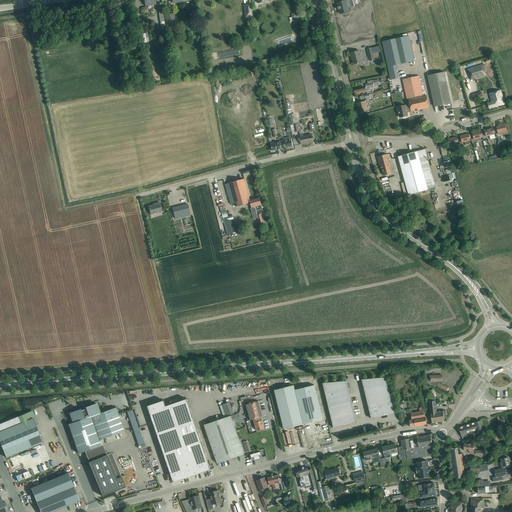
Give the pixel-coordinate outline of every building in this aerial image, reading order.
[(342,0),(343,1),(337,3),(340,14),(349,11),(346,1),(348,0),(342,0)] [(244,5),(245,18),(253,17),(251,4),(244,5)] [(176,25),(174,14),(165,15),(166,27),(176,25)] [(409,36),(382,42),(390,80),(392,80),(393,85),(402,83),(401,77),(398,78),(396,65),(414,61),(409,36)] [(351,58),(352,57),(354,64),(362,62),(359,51),(350,53),(351,58)] [(152,54),(150,55),(146,56),(147,63),(154,61),(152,54)] [(482,64),(482,63),(480,64),(467,69),(470,80),(487,75),(485,71),(486,71),(484,63),(482,64)] [(428,76),(433,102),(434,106),(451,103),(450,98),(444,72),(428,76)] [(404,79),(402,79),(407,100),(408,99),(410,104),(411,112),(429,108),(426,95),(423,96),(419,76),(404,79)] [(366,89),(365,89),(367,94),(371,93),(370,88),(374,87),(374,86),(380,84),(380,81),(379,81),(378,79),(373,81),(374,82),(365,85),(366,89)] [(487,103),(488,104),(489,109),(504,104),(500,90),(489,94),(491,102),(487,103)] [(365,101),(362,102),(357,103),(359,113),(367,111),(365,104),(368,104),(367,99),(364,100),(365,101)] [(286,103),(290,125),(297,124),(295,113),(292,114),(289,102),(286,103)] [(397,107),(400,118),(408,116),(407,112),(411,112),(409,105),(397,107)] [(298,124),(290,125),(292,133),(299,131),(298,124)] [(496,127),(497,131),(498,134),(507,131),(505,124),(496,127)] [(484,130),(485,135),(486,137),(494,134),(493,127),(484,130)] [(472,133),(473,138),(471,139),(472,142),(481,140),(480,138),(482,137),(481,131),(472,133)] [(304,136),(300,137),(301,144),(313,142),(312,136),(312,134),(304,136)] [(460,136),(461,141),(462,143),(470,141),(470,138),(469,134),(460,136)] [(279,141),(271,143),(272,151),(281,149),(293,146),(291,138),(291,136),(283,138),(283,141),(279,141)] [(457,137),(448,139),(449,144),(450,146),(457,144),(458,144),(458,142),(457,137)] [(425,149),(418,151),(428,190),(436,188),(425,149)] [(418,151),(398,156),(409,195),(428,190),(418,151)] [(382,169),(384,175),(391,173),(389,167),(390,167),(387,154),(378,157),(381,169),(382,169)] [(252,208),(255,207),(257,206),(256,202),(256,200),(255,200),(255,199),(250,200),(244,179),(225,184),(231,204),(236,203),(237,207),(250,203),(252,208)] [(155,203),(156,204),(148,206),(151,214),(162,211),(160,202),(155,203)] [(172,208),(174,216),(190,212),(188,204),(172,208)] [(233,215),(227,217),(224,218),(228,234),(237,231),(234,222),(233,215)] [(442,375),(430,375),(429,372),(425,372),(426,382),(427,382),(427,377),(430,377),(430,378),(430,382),(443,382),(442,375)] [(395,413),(386,377),(362,379),(371,418),(395,413)] [(333,428),(357,422),(347,381),(323,383),(333,428)] [(449,387),(439,382),(436,387),(446,391),(449,387)] [(274,390),(283,424),(284,429),(323,419),(314,385),(295,390),(294,385),(274,390)] [(435,398),(426,399),(426,402),(429,402),(431,413),(432,423),(445,421),(444,419),(447,418),(445,410),(441,411),(439,411),(439,412),(437,412),(435,400),(435,398)] [(164,401),(148,406),(174,482),(211,469),(209,466),(187,399),(165,406),(164,401)] [(264,429),(262,420),(260,421),(259,418),(263,416),(258,401),(245,405),(250,420),(253,419),(257,431),(264,429)] [(222,405),(226,416),(233,413),(229,402),(222,405)] [(72,423),(68,424),(78,453),(85,451),(101,445),(99,440),(99,439),(124,431),(116,408),(101,413),(97,403),(69,413),(72,423)] [(409,420),(410,427),(420,425),(423,424),(427,424),(425,417),(424,417),(423,411),(411,413),(412,419),(409,420)] [(8,428),(0,431),(0,443),(6,457),(43,442),(33,418),(32,419),(29,412),(6,422),(8,428)] [(204,425),(215,458),(217,463),(244,454),(231,416),(204,425)] [(474,423),(469,424),(472,432),(473,434),(473,433),(483,430),(482,425),(480,420),(480,421),(474,423)] [(469,424),(459,427),(461,435),(462,438),(470,436),(472,435),(473,434),(472,432),(469,424)] [(401,454),(403,460),(403,461),(404,460),(407,459),(434,454),(432,445),(431,435),(412,438),(412,440),(410,440),(409,439),(401,440),(402,446),(399,447),(401,454)] [(248,441),(243,442),(246,452),(251,451),(248,441)] [(475,454),(483,455),(483,451),(473,450),(474,442),(470,442),(470,444),(464,443),(464,450),(469,450),(469,452),(475,453),(475,454)] [(396,443),(389,445),(391,453),(398,452),(396,443)] [(382,458),(384,464),(387,464),(385,458),(392,457),(392,456),(389,445),(382,447),(384,455),(385,458),(382,458)] [(458,454),(457,447),(448,449),(452,475),(450,475),(450,479),(465,477),(462,453),(458,454)] [(377,448),(370,450),(373,461),(373,463),(380,462),(381,465),(384,464),(382,458),(381,459),(381,457),(379,458),(377,448)] [(370,450),(363,451),(365,460),(369,459),(370,462),(373,461),(370,450)] [(250,453),(250,455),(252,460),(262,457),(260,452),(253,454),(253,452),(250,453)] [(89,462),(88,462),(102,496),(126,487),(121,476),(117,478),(107,454),(89,462)] [(501,464),(502,469),(494,470),(496,477),(492,477),(493,481),(503,479),(503,476),(506,475),(505,466),(510,465),(508,457),(501,459),(502,463),(501,464)] [(417,473),(418,473),(419,478),(430,477),(427,461),(416,462),(417,467),(416,467),(417,473)] [(470,472),(480,472),(480,464),(477,464),(470,464),(470,472)] [(300,469),(296,470),(297,477),(299,477),(300,481),(301,487),(306,486),(305,483),(310,482),(311,486),(312,486),(313,491),(317,490),(311,468),(307,469),(307,467),(305,468),(304,467),(300,468),(300,469)] [(325,472),(326,476),(327,480),(334,478),(333,477),(340,475),(339,468),(325,472)] [(366,479),(363,471),(353,473),(355,482),(366,479)] [(68,473),(31,488),(40,511),(51,511),(79,501),(68,473)] [(278,474),(273,476),(277,491),(279,491),(278,485),(281,484),(278,474)] [(273,476),(267,477),(269,485),(270,485),(271,487),(272,486),(274,492),(272,492),(274,497),(278,496),(277,491),(276,491),(275,489),(276,489),(273,476)] [(258,486),(260,491),(261,492),(265,490),(264,488),(268,487),(264,477),(257,480),(259,486),(258,486)] [(366,480),(355,483),(356,486),(363,484),(364,489),(368,488),(366,480)] [(434,483),(429,484),(418,485),(420,498),(436,495),(434,483)] [(318,488),(322,501),(332,499),(329,485),(318,488)] [(219,490),(217,490),(212,491),(212,492),(209,492),(211,498),(206,500),(208,510),(214,509),(213,504),(222,502),(219,490)] [(189,497),(191,503),(184,505),(187,511),(195,511),(195,509),(202,507),(199,495),(196,496),(196,495),(192,496),(193,497),(189,497)] [(425,501),(420,502),(421,507),(433,505),(438,505),(437,498),(433,499),(425,500),(425,501)] [(470,511),(480,511),(480,507),(483,508),(483,502),(484,502),(483,498),(476,498),(471,498),(471,507),(470,511)] [(461,511),(462,507),(461,507),(461,502),(451,502),(449,511),(461,511)]
